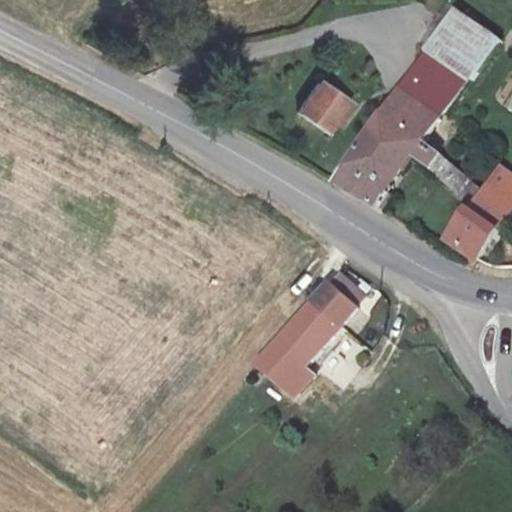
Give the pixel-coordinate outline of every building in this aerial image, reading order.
[(431,47),(404,84),(443,112),(468,73),(431,47)] [(350,102),(316,78),(291,114),(326,137),(350,102)] [(421,147),(474,201),(487,183),(449,145),(431,129),(443,112),(404,84),(343,174),(385,200),(421,147)] [(511,158),(508,156),(487,183),(474,201),(470,206),(502,226),(511,214),(511,158)] [(502,226),(470,206),(451,231),(481,253),(502,226)] [(322,290),(309,306),(335,329),(374,296),(339,271),(320,287),(322,290)] [(335,329),(309,306),(253,370),(290,400),(308,380),(299,371),(335,329)] [(330,373),(367,404),(379,390),(372,383),(386,365),(356,342),(330,373)]
